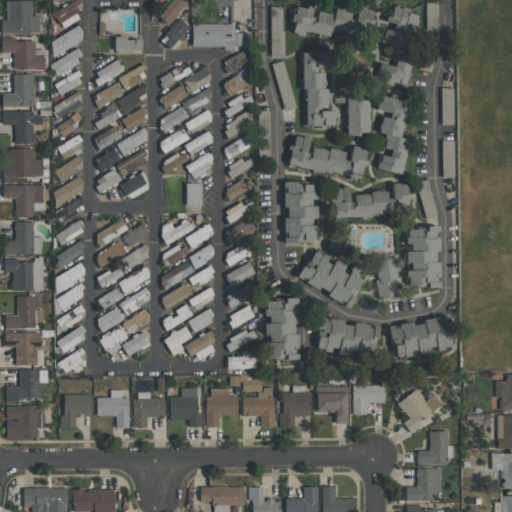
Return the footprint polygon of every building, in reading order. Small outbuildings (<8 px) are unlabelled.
[(28,0),(4,1),(4,19),(0,19),(0,32),(38,32),(37,14),(30,14),(29,0),(28,0)] [(166,24),(186,3),(183,0),(170,0),(156,15),(166,24)] [(59,27),(81,19),(75,1),(52,10),(59,27)] [(290,33),(302,36),(303,31),(328,37),(330,30),(359,37),(362,26),(367,27),(371,9),(354,5),(353,11),(334,7),(332,15),(316,11),(315,17),(309,16),(311,8),(294,5),(290,21),(292,22),(290,33)] [(282,56),(281,6),(268,6),(269,56),(282,56)] [(168,48),(188,27),(178,18),(159,39),(168,48)] [(222,46),(222,49),(241,49),(240,32),(232,32),(232,23),(190,24),(190,47),(222,46)] [(140,53),(140,39),(124,39),(124,36),(113,36),(113,54),(140,53)] [(0,52),(11,52),(12,69),(42,68),(42,49),(33,49),(33,40),(11,41),(11,37),(0,37),(0,52)] [(49,63),(56,75),(81,60),(74,49),(49,63)] [(246,62),(241,51),(220,61),(225,72),(246,62)] [(299,52),(305,127),(334,125),(333,108),(326,108),(323,69),(330,68),(329,52),(318,53),(318,51),(299,52)] [(91,71),(97,84),(122,72),(117,60),(91,71)] [(282,110),(294,108),(282,61),(270,64),(282,110)] [(139,67),(116,78),(122,89),(144,77),(139,67)] [(161,88),(182,76),(176,67),(156,79),(161,88)] [(181,79),(186,91),(210,80),(204,67),(181,79)] [(250,81),(242,69),(219,84),(226,95),(250,81)] [(52,84),(58,95),(81,81),(75,71),(52,84)] [(0,92),(0,94),(0,106),(32,106),(32,74),(11,74),(11,93),(0,92)] [(97,108),(121,94),(115,84),(91,98),(97,108)] [(157,98),(163,109),(185,96),(179,85),(157,98)] [(121,112),(147,98),(140,86),(114,100),(121,112)] [(212,97),(206,87),(180,102),(185,112),(212,97)] [(440,125),(452,124),(451,87),(439,88),(440,125)] [(81,104),(75,92),(51,105),(57,117),(81,104)] [(345,134),(368,134),(367,98),(346,98),(346,92),(336,93),(336,103),(344,103),(345,134)] [(399,174),(407,140),(399,138),(407,101),(378,94),(374,111),(381,113),(377,133),(383,134),(380,147),(390,150),(388,156),(379,154),(376,168),(399,174)] [(92,123),(96,129),(117,116),(110,104),(97,112),(100,118),(92,123)] [(162,131),(186,118),(180,107),(156,119),(162,131)] [(125,130),(146,119),(141,108),(119,118),(125,130)] [(256,159),(267,159),(268,110),(257,109),(256,159)] [(12,143),(31,143),(31,124),(40,124),(40,115),(30,115),(30,110),(1,111),(1,124),(12,124),(12,143)] [(188,133),(212,122),(207,110),(183,121),(188,133)] [(220,125),(227,137),(250,124),(244,112),(220,125)] [(81,123),(75,114),(55,126),(61,136),(81,123)] [(119,138),(113,126),(92,137),(98,149),(119,138)] [(113,142),(119,154),(148,140),(143,128),(113,142)] [(156,141),(161,152),(186,140),(180,129),(156,141)] [(188,155),(212,142),(206,131),(182,144),(188,155)] [(81,146),(75,135),(55,147),(61,158),(81,146)] [(286,164),(360,178),(365,149),(348,146),(347,153),(308,145),(309,138),(291,135),(286,164)] [(226,158),(249,147),(244,136),(220,148),(226,158)] [(452,140),(440,140),(440,177),(452,177),(452,140)] [(31,148),(8,149),(9,167),(1,168),(1,183),(16,182),(15,176),(41,176),(41,159),(32,159),(31,148)] [(113,164),(118,175),(147,162),(142,150),(113,164)] [(187,160),(182,150),(157,164),(163,173),(187,160)] [(190,177),(213,165),(207,152),(183,165),(190,177)] [(57,181),(82,167),(77,156),(51,169),(57,181)] [(230,177),(252,165),(247,156),(225,168),(230,177)] [(119,180),(112,169),(92,181),(99,192),(119,180)] [(118,183),(126,199),(149,188),(140,172),(118,183)] [(84,188),(76,176),(49,193),(56,205),(84,188)] [(313,240),(315,227),(315,226),(308,225),(310,218),(316,217),(315,206),(310,206),(314,188),(313,183),(302,184),(294,180),(281,182),(282,191),(281,196),(282,208),(286,208),(282,225),(284,236),(282,243),(313,240)] [(424,219),(435,216),(425,180),(414,183),(424,219)] [(199,182),(183,183),(184,206),(200,205),(199,182)] [(13,217),(32,216),(32,210),(43,210),(42,184),(1,185),(2,198),(13,197),(13,217)] [(333,215),(406,215),(406,184),(388,184),(388,191),(369,191),(369,194),(349,194),(349,187),(333,187),(333,215)] [(57,221),(83,211),(79,200),(53,210),(57,221)] [(228,222),(253,208),(249,201),(241,205),(239,202),(222,211),(228,222)] [(229,245),(254,229),(246,217),(221,233),(229,245)] [(126,230),(119,219),(91,235),(97,246),(126,230)] [(171,226),(168,221),(156,227),(164,243),(191,230),(186,219),(171,226)] [(83,231),(77,220),(53,234),(58,245),(83,231)] [(3,254),(39,253),(39,236),(31,237),(31,221),(12,222),(13,240),(2,240),(3,254)] [(120,235),(125,246),(148,234),(142,223),(120,235)] [(182,236),(187,247),(212,235),(207,225),(182,236)] [(439,284),(434,251),(439,250),(435,225),(424,227),(425,235),(418,236),(417,228),(405,230),(407,251),(403,251),(405,263),(410,262),(411,270),(405,271),(407,288),(439,284)] [(98,267),(124,253),(118,241),(92,255),(98,267)] [(58,267),(83,251),(77,242),(52,257),(58,267)] [(149,255),(142,244),(118,260),(125,271),(149,255)] [(164,266),(184,254),(178,244),(158,255),(164,266)] [(192,268),(215,255),(208,244),(186,256),(192,268)] [(227,264),(248,255),(242,244),(222,253),(227,264)] [(348,308),(361,280),(355,277),(360,265),(353,262),(349,271),(326,260),(327,257),(311,249),(297,279),(327,293),(325,297),(348,308)] [(372,256),(378,298),(396,296),(390,253),(372,256)] [(3,258),(2,271),(10,271),(10,290),(33,290),(34,284),(40,285),(41,258),(31,258),(31,262),(17,262),(17,259),(3,258)] [(187,262),(157,278),(162,288),(192,272),(187,262)] [(223,273),(228,285),(253,275),(248,263),(223,273)] [(84,277),(79,264),(49,277),(55,290),(84,277)] [(94,278),(99,287),(121,276),(116,266),(94,278)] [(150,278),(144,266),(116,281),(122,293),(150,278)] [(214,276),(209,266),(186,277),(190,286),(214,276)] [(84,293),(78,283),(53,299),(59,308),(84,293)] [(163,309),(189,295),(183,284),(157,298),(163,309)] [(253,296),(249,285),(223,295),(228,306),(253,296)] [(117,304),(124,315),(150,298),(143,287),(117,304)] [(187,300),(192,309),(214,297),(208,287),(187,300)] [(98,295),(102,306),(120,299),(117,289),(98,295)] [(33,295),(15,296),(15,315),(3,315),(3,328),(33,328),(33,321),(41,321),(40,310),(33,310),(33,295)] [(297,358),(295,299),(264,300),(265,323),(262,323),(263,340),(265,340),(266,359),(297,358)] [(175,314),(160,321),(163,329),(190,316),(185,304),(173,310),(175,314)] [(53,318),(58,329),(85,317),(80,306),(53,318)] [(225,316),(231,327),(253,317),(247,306),(225,316)] [(99,330),(121,319),(116,308),(94,319),(99,330)] [(214,318),(208,308),(185,322),(191,332),(214,318)] [(149,321),(143,310),(119,322),(125,333),(149,321)] [(451,346),(447,316),(437,317),(422,319),(422,321),(388,326),(393,356),(410,353),(409,350),(416,349),(417,354),(432,352),(432,348),(451,346)] [(377,325),(352,322),(352,323),(317,317),(313,348),(332,351),(372,357),(377,325)] [(182,349),(179,344),(189,337),(183,326),(161,339),(171,355),(182,349)] [(126,339),(119,327),(96,340),(103,352),(126,339)] [(255,339),(251,329),(223,340),(226,350),(255,339)] [(216,349),(207,331),(183,344),(193,362),(216,349)] [(14,365),(40,364),(40,332),(3,332),(3,347),(13,347),(14,365)] [(119,343),(124,355),(148,345),(142,333),(119,343)] [(61,373),(70,367),(73,373),(87,365),(77,349),(55,362),(61,373)] [(253,368),(252,350),(240,350),(240,356),(226,357),(226,369),(253,368)] [(38,399),(37,382),(46,382),(46,369),(17,370),(18,386),(3,386),(4,400),(38,399)] [(511,373),(504,374),(503,380),(494,380),(494,396),(498,396),(498,409),(511,409),(511,373)] [(259,379),(248,379),(249,375),(240,375),(239,390),(259,391),(259,379)] [(382,384),(350,385),(350,414),(364,414),(364,403),(383,402),(382,384)] [(271,387),(257,387),(257,396),(240,397),(240,416),(258,415),(259,427),(272,427),(271,387)] [(167,396),(168,420),(186,419),(186,427),(200,427),(199,412),(196,412),(195,388),(179,388),(179,396),(167,396)] [(236,414),(235,396),(227,396),(227,388),(208,388),(209,396),(203,396),(204,427),(217,426),(217,414),(236,414)] [(308,415),(308,388),(291,388),(291,392),(279,392),(279,426),(292,426),(292,415),(308,415)] [(94,397),(95,416),(114,416),(114,427),(126,427),(125,389),(108,390),(108,397),(94,397)] [(423,401),(414,389),(395,403),(406,418),(401,422),(409,433),(421,424),(418,421),(440,405),(432,394),(423,401)] [(313,412),(333,412),(333,423),(345,423),(346,392),(323,392),(323,391),(314,391),(313,412)] [(163,416),(162,398),(148,398),(148,392),(131,392),(132,427),(145,427),(145,416),(163,416)] [(58,428),(74,428),(74,414),(90,414),(90,394),(62,394),(61,415),(58,415),(58,428)] [(4,406),(4,438),(35,438),(35,428),(40,428),(39,413),(34,413),(34,405),(4,406)] [(511,448),(511,414),(495,415),(495,448),(511,448)] [(415,463),(445,463),(445,431),(427,431),(427,450),(415,450),(415,463)] [(511,452),(490,453),(489,478),(499,478),(499,488),(511,488),(511,452)] [(439,468),(414,468),(414,487),(404,486),(403,501),(438,501),(439,468)] [(241,505),(242,487),(198,486),(198,501),(211,501),(210,511),(226,511),(227,504),(241,505)] [(277,511),(278,499),(261,500),(261,486),(246,486),(246,500),(249,500),(249,511),(277,511)] [(315,511),(316,487),(301,486),(301,497),(284,497),(283,511),(315,511)] [(351,511),(352,498),(333,498),(333,486),(319,486),(319,511),(351,511)] [(21,488),(21,506),(29,506),(29,511),(64,511),(65,488),(21,488)] [(72,511),(92,510),(92,511),(112,511),(111,488),(70,490),(72,511)] [(511,511),(511,495),(500,496),(500,502),(492,502),(492,511),(511,511)]
